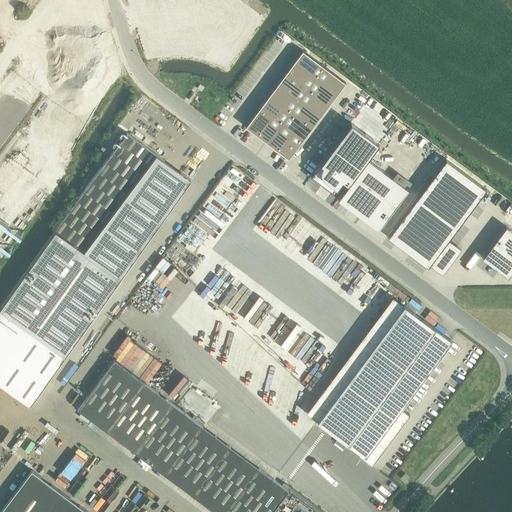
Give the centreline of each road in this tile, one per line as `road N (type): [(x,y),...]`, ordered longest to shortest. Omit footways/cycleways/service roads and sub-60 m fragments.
road 1 (unclassified): [(511,355),(160,92),(130,50),(115,0)]
road 2 (unknown): [(473,327),(352,494)]
road 3 (tertiary): [(400,511),(511,394)]
